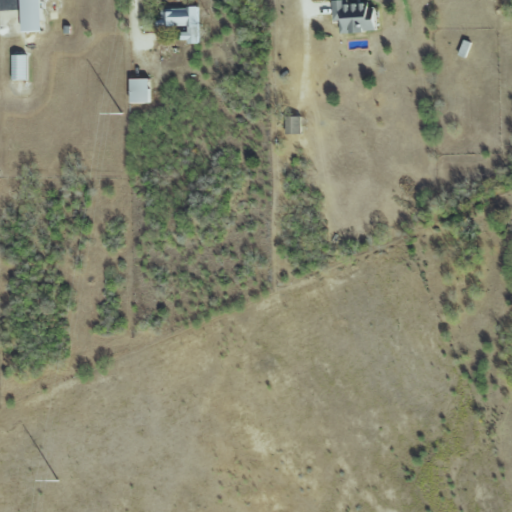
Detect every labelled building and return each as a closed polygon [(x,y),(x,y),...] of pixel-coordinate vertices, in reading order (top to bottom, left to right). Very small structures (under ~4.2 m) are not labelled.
[(44,32),(43,0),(23,0),(24,33),(44,32)] [(349,6),(349,1),(334,2),(334,21),(342,21),(342,34),(379,32),(378,5),(349,6)] [(200,8),(163,9),(164,25),(186,25),(186,43),(200,43),(200,8)] [(12,80),(28,80),(28,55),(12,55),(12,80)] [(151,104),(151,79),(131,80),(132,104),(151,104)] [(287,134),(302,135),(303,117),(287,117),(287,134)]
